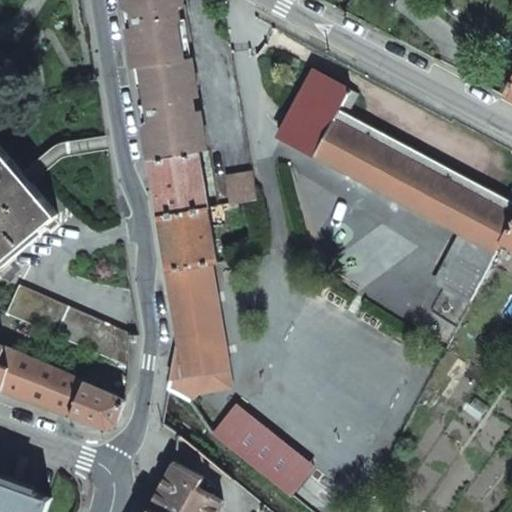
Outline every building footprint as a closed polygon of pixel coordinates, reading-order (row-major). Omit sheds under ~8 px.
[(208,150),(209,150),(185,0),(125,0),(126,5),(133,4),(136,24),(129,25),(136,64),(143,63),(152,117),(146,123),(151,160),(200,152),(205,151),(208,150)] [(136,24),(133,4),(126,5),(129,25),(136,24)] [(152,117),(143,63),(136,64),(146,123),(152,117)] [(511,220),(511,190),(507,199),(340,107),(350,90),(314,70),(278,134),(461,234),(496,253),(501,242),(500,241),(511,220)] [(0,143),(0,262),(44,225),(50,232),(60,224),(54,217),(59,213),(43,194),(38,198),(9,162),(13,158),(0,143)] [(160,215),(208,208),(200,152),(151,160),(160,215)] [(231,204),(257,200),(253,173),(227,178),(231,204)] [(226,225),(223,205),(218,206),(208,208),(160,215),(168,268),(211,262),(211,263),(218,262),(212,228),(226,225)] [(511,220),(500,241),(501,242),(511,247),(511,220)] [(436,281),(471,301),(496,253),(461,234),(436,281)] [(211,262),(168,268),(179,337),(171,377),(187,401),(198,393),(231,388),(228,368),(211,263),(211,262)] [(19,286),(7,313),(131,369),(137,339),(19,286)] [(0,388),(2,389),(17,352),(0,344),(0,388)] [(17,352),(2,389),(71,413),(85,382),(17,352)] [(117,424),(125,401),(85,382),(71,413),(109,427),(117,424)] [(152,508),(158,511),(216,511),(223,500),(198,486),(204,477),(175,460),(152,508)] [(0,475),(0,511),(48,511),(55,496),(0,475)]
